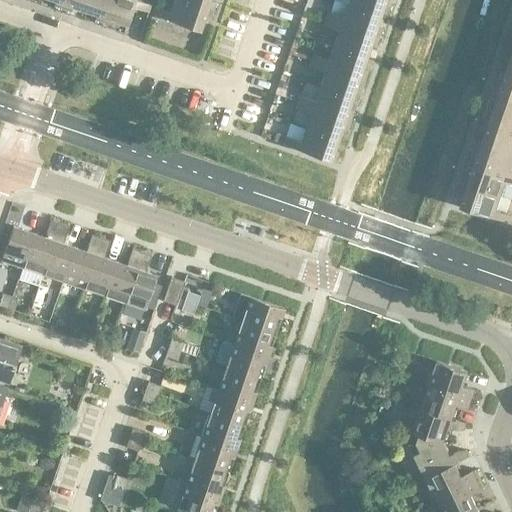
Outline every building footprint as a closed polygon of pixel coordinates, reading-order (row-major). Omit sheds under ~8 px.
[(55,0),(56,0),(54,6),(62,9),(65,0),(55,0)] [(65,0),(62,9),(71,12),(73,6),(85,10),(88,0),(65,0)] [(88,0),(85,10),(96,14),(95,20),(103,22),(110,0),(88,0)] [(110,0),(103,22),(112,25),(113,20),(127,24),(132,7),(135,0),(110,0)] [(136,0),(135,0),(132,7),(148,12),(150,5),(136,0)] [(212,10),(181,0),(161,0),(160,1),(159,3),(158,5),(157,7),(154,6),(152,14),(199,30),(204,17),(209,19),(212,10)] [(209,0),(181,0),(212,10),(215,2),(209,0)] [(390,0),(347,0),(346,4),(379,15),(383,4),(389,6),(390,0)] [(379,15),(346,4),(341,18),(327,13),(325,19),(378,37),(381,28),(375,26),(379,15)] [(378,37),(325,19),(322,26),(337,31),(332,45),(365,56),(369,45),(375,47),(378,37)] [(365,56),(332,45),(327,60),(313,55),(310,61),(364,79),(367,70),(361,68),(365,56)] [(511,60),(511,61),(507,72),(502,71),(499,79),(511,83),(511,60)] [(364,79),(310,61),(308,67),(323,72),(318,86),(351,98),(355,86),(361,88),(364,79)] [(511,83),(499,79),(496,88),(502,90),(498,102),(511,107),(511,83)] [(351,98),(318,86),(313,101),(298,96),(296,102),(350,120),(353,111),(347,109),(351,98)] [(350,120),(296,102),(294,108),(309,113),(304,127),(337,139),(341,127),(347,129),(350,120)] [(511,107),(498,102),(493,114),(488,112),(485,121),(511,130),(511,107)] [(511,130),(485,121),(482,129),(487,131),(483,143),(511,153),(511,130)] [(337,139),(304,127),(299,141),(284,136),(282,144),(335,162),(339,152),(333,150),(337,139)] [(511,165),(511,153),(483,143),(479,155),(474,153),(471,162),(511,175),(511,168),(511,165)] [(511,175),(471,162),(468,170),(474,172),(470,185),(502,195),(507,181),(511,182),(511,175)] [(502,195),(470,185),(465,197),(460,195),(457,204),(510,222),(511,215),(511,214),(497,209),(502,195)] [(46,232),(55,235),(59,223),(50,220),(46,232)] [(68,226),(59,223),(55,235),(65,238),(68,226)] [(33,233),(12,226),(0,260),(21,267),(33,233)] [(54,240),(33,233),(21,267),(42,274),(54,240)] [(87,245),(96,249),(100,237),(91,234),(87,245)] [(109,240),(100,237),(96,249),(105,252),(109,240)] [(74,247),(54,240),(42,274),(62,281),(74,247)] [(94,254),(74,247),(62,281),(83,288),(94,254)] [(128,259),(137,263),(141,251),(132,248),(128,259)] [(150,254),(141,251),(137,263),(146,266),(150,254)] [(115,261),(94,254),(83,288),(103,295),(115,261)] [(135,268),(115,261),(103,295),(124,302),(135,268)] [(156,275),(135,268),(124,302),(145,309),(156,275)] [(184,281),(171,276),(162,300),(176,305),(184,281)] [(187,291),(184,300),(196,304),(199,295),(187,291)] [(2,293),(0,298),(0,305),(8,308),(12,296),(2,293)] [(233,316),(241,319),(276,331),(284,308),(241,293),(233,316)] [(196,304),(184,300),(180,309),(193,313),(196,304)] [(276,331),(241,319),(233,343),(268,355),(276,331)] [(132,327),(126,346),(139,351),(145,331),(132,327)] [(171,337),(168,346),(180,351),(183,342),(171,337)] [(21,346),(0,338),(0,379),(8,382),(21,346)] [(216,363),(225,366),(260,378),(268,355),(233,343),(224,340),(221,342),(215,359),(216,363)] [(180,351),(168,346),(165,356),(177,360),(179,353),(180,353),(180,351)] [(386,360),(395,363),(398,352),(390,349),(386,360)] [(177,360),(176,362),(184,364),(187,355),(180,353),(179,353),(177,360)] [(468,371),(437,361),(434,371),(429,370),(425,383),(430,384),(475,400),(478,390),(463,385),(468,371)] [(260,378),(225,366),(217,389),(252,401),(260,378)] [(147,381),(144,390),(157,395),(160,385),(147,381)] [(475,400),(430,384),(422,407),(452,418),(457,404),(472,409),(475,400)] [(213,402),(209,412),(244,425),(252,401),(217,389),(213,387),(208,400),(213,402)] [(157,395),(144,390),(141,400),(154,404),(157,395)] [(467,423),(452,418),(422,407),(409,443),(444,441),(449,427),(457,430),(465,430),(467,423)] [(244,425),(209,412),(201,436),(236,448),(244,425)] [(131,428),(128,437),(141,441),(144,432),(131,428)] [(236,448),(201,436),(193,459),(228,471),(236,448)] [(141,441),(128,437),(125,446),(138,451),(141,441)] [(450,454),(444,441),(409,443),(426,477),(455,463),(469,456),(466,450),(458,450),(450,454)] [(40,460),(38,465),(41,469),(45,471),(50,468),(52,469),(54,464),(51,458),(49,459),(44,458),(40,460)] [(228,471),(193,459),(185,482),(220,494),(228,471)] [(461,476),(455,463),(426,477),(431,488),(427,490),(433,502),(437,499),(480,478),(476,469),(461,476)] [(116,474),(112,484),(125,488),(128,479),(116,474)] [(485,487),(480,478),(437,499),(443,511),(467,511),(477,507),(470,494),(485,487)] [(180,495),(177,505),(174,511),(191,511),(192,511),(196,511),(214,511),(220,494),(185,482),(181,481),(176,493),(180,495)] [(30,497),(25,511),(37,511),(42,501),(30,497)]
